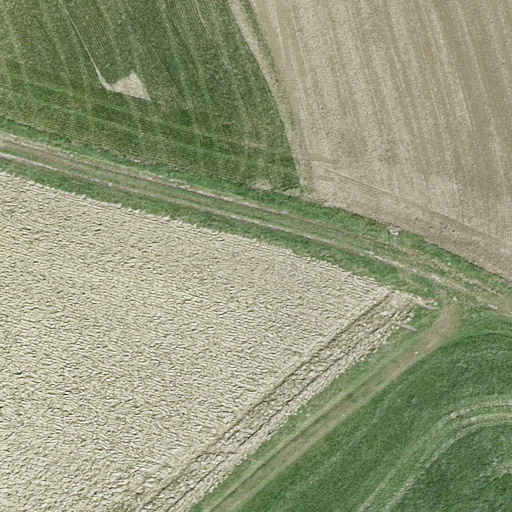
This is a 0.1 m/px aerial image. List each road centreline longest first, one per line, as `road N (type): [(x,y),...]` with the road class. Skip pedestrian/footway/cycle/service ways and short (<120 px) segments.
road 1 (track): [(511,296),(0,138)]
road 2 (track): [(475,282),(434,338),(218,511)]
